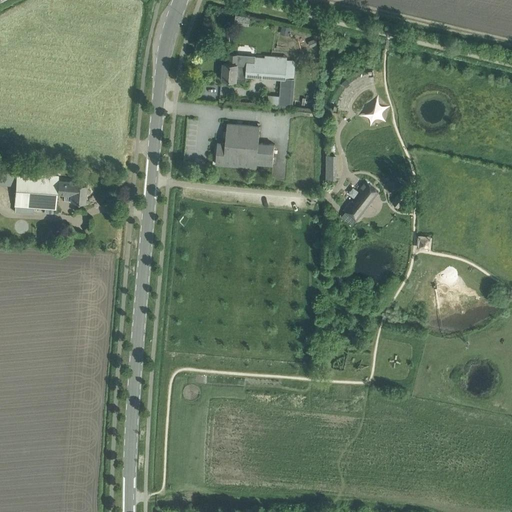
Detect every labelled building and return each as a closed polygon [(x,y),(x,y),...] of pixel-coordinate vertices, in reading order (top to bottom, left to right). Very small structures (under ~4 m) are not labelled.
[(222,64),(221,72),(223,72),(223,77),(223,78),(237,79),(247,80),(247,74),(252,75),(282,77),(294,78),(296,62),(296,60),(287,60),(272,58),(273,55),(266,55),(265,58),(256,57),(256,55),(238,54),(228,53),(227,62),(224,62),(224,64),(222,64)] [(268,104),(293,106),(295,85),(281,84),(280,95),(269,94),(268,104)] [(216,163),(257,167),(257,163),(273,164),(275,143),(259,142),(260,125),(227,122),(225,142),(217,142),(216,163)] [(15,205),(15,211),(33,213),(34,206),(45,207),(54,208),(56,208),(57,194),(65,194),(66,182),(58,181),(58,176),(17,173),(16,186),(15,205)] [(346,211),(342,216),(352,224),(379,191),(366,180),(359,190),(360,191),(353,201),(351,200),(344,209),(346,211)] [(65,194),(64,198),(71,198),(71,201),(85,202),(87,184),(73,183),(66,182),(65,194)] [(397,196),(393,201),(399,206),(404,201),(402,199),(404,196),(401,194),(399,197),(397,196)]
